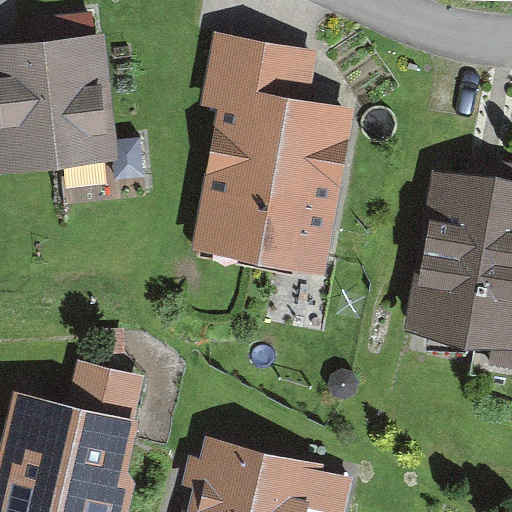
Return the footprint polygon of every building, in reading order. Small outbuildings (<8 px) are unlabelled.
[(0,139),(97,126),(82,14),(0,25),(0,139)] [(215,230),(305,243),(329,82),(239,69),(215,230)] [(436,148),(406,304),(511,323),(511,143),(509,161),(436,148)] [(14,384),(0,444),(0,511),(126,511),(136,471),(127,469),(140,414),(14,384)] [(298,511),(313,443),(205,420),(185,511),(298,511)]
